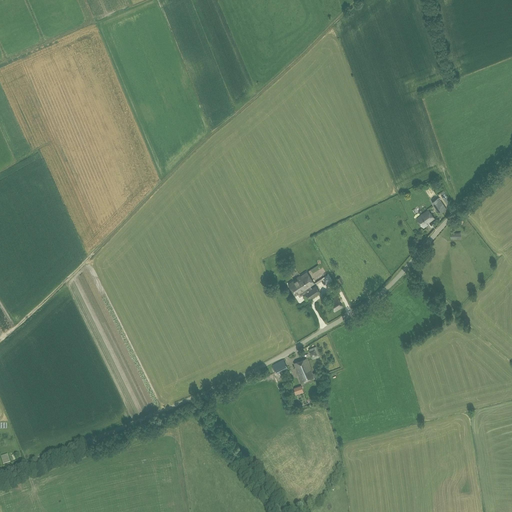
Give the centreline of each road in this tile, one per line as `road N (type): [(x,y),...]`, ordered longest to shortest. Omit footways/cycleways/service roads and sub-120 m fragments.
road 1 (unclassified): [(0,471),(233,380),(354,312),(511,153)]
road 2 (track): [(0,341),(356,0)]
